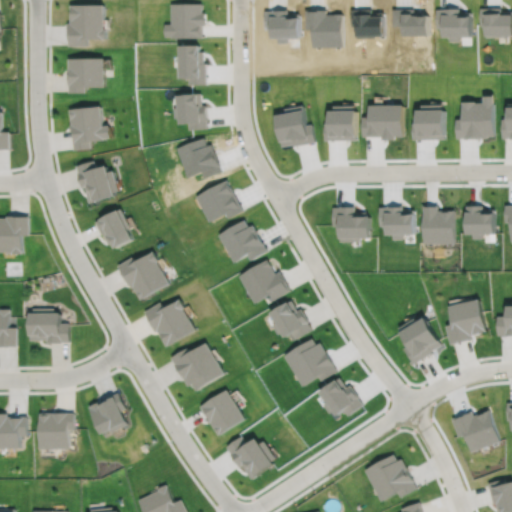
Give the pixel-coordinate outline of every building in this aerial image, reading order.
[(70,3),(70,22),(68,22),(69,45),(88,44),(87,37),(106,37),(106,27),(104,27),(103,3),(70,3)] [(68,57),(69,91),(86,91),(86,86),(104,85),(104,56),(68,57)] [(511,102),(509,103),(509,118),(503,118),(503,137),(511,137),(511,102)] [(70,108),(71,123),(70,123),(71,130),(72,129),(74,149),(92,147),(91,140),(104,139),(104,137),(111,137),(109,124),(103,125),(100,105),(70,108)] [(0,149),(4,149),(4,148),(11,148),(11,131),(4,131),(4,110),(0,110),(0,149)] [(77,165),(79,172),(78,172),(82,186),(85,185),(90,202),(115,194),(114,191),(119,190),(113,169),(108,171),(106,165),(97,168),(95,159),(77,165)] [(96,221),(102,234),(104,233),(109,243),(112,242),(115,248),(133,239),(128,229),(130,227),(121,208),(96,221)] [(0,217),(0,252),(13,252),(13,254),(24,253),(23,235),(31,235),(30,215),(8,216),(8,217),(0,217)] [(118,265),(129,284),(130,283),(132,287),(134,286),(141,299),(170,283),(157,261),(159,260),(154,251),(137,261),(134,256),(118,265)] [(267,259),(240,274),(246,285),(249,283),(254,292),(251,294),(255,300),(271,291),(274,297),(289,288),(279,271),(276,273),(271,264),(270,264),(267,259)] [(145,311),(156,331),(158,330),(167,346),(196,330),(184,309),(186,308),(181,299),(166,308),(162,302),(145,311)] [(450,306),(453,324),(447,325),(452,344),(472,340),(471,335),(488,331),(481,299),(450,306)] [(269,313),(275,323),(272,325),(277,334),(280,332),(284,338),(292,333),(295,338),(312,329),(308,322),(309,322),(301,308),(297,310),(292,300),(269,313)] [(498,316),(498,335),(507,335),(507,336),(511,336),(511,307),(509,307),(509,316),(498,316)] [(0,346),(17,346),(17,327),(10,327),(10,308),(0,309),(0,346)] [(31,314),(31,340),(48,340),(48,343),(63,343),(63,342),(71,342),(70,323),(62,323),(62,313),(55,313),(55,308),(34,308),(34,314),(31,314)] [(401,327),(411,344),(406,347),(415,361),(432,350),(431,349),(442,343),(427,317),(410,327),(407,323),(401,327)] [(171,357),(175,364),(174,365),(181,377),(182,376),(188,386),(192,384),(196,390),(224,374),(206,343),(190,352),(187,348),(171,357)] [(90,404),(104,431),(112,426),(114,429),(130,421),(124,408),(128,405),(120,389),(90,404)] [(200,406),(207,417),(205,418),(209,424),(210,423),(218,435),(244,419),(226,390),(200,406)] [(0,444),(24,444),(24,432),(30,432),(30,413),(11,413),(11,409),(0,409),(0,444)] [(43,410),(43,445),(73,444),(73,426),(77,426),(77,410),(43,410)] [(454,417),(460,434),(466,432),(472,449),(479,446),(478,443),(487,440),(488,443),(500,439),(489,410),(483,412),(483,411),(473,414),(472,411),(454,417)] [(227,447),(232,454),(230,455),(239,468),(242,465),(252,480),(272,466),(271,463),(276,459),(263,442),(258,446),(255,441),(248,446),(242,437),(227,447)] [(365,466),(382,498),(399,489),(401,494),(418,485),(414,478),(415,478),(408,465),(407,465),(402,455),(398,457),(395,451),(365,466)] [(489,482),(494,502),(496,501),(498,511),(505,511),(511,510),(511,480),(507,482),(506,477),(489,482)] [(140,497),(147,511),(191,511),(183,496),(177,499),(168,481),(159,485),(160,487),(140,497)] [(423,511),(420,500),(402,506),(403,511),(423,511)]
